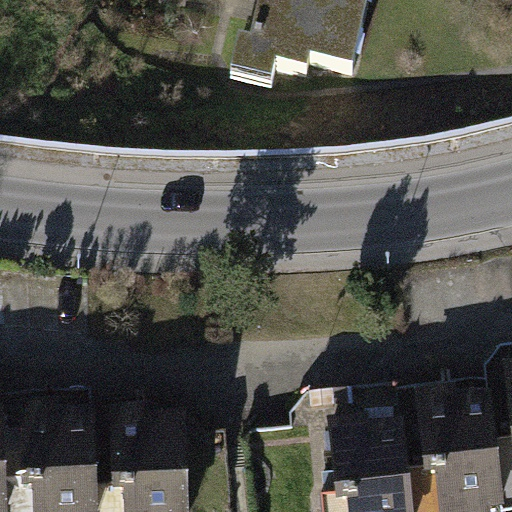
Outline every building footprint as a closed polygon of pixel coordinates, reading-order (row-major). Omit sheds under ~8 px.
[(261,0),(246,66),(306,80),(309,66),(352,76),(369,0),(261,0)] [(511,497),(511,496),(511,365),(492,369),(511,497)] [(21,511),(95,511),(91,407),(18,410),(21,511)] [(427,511),(504,511),(492,408),(416,417),(427,511)] [(187,511),(185,411),(106,414),(109,511),(187,511)] [(342,511),(420,511),(412,430),(335,438),(342,511)]
